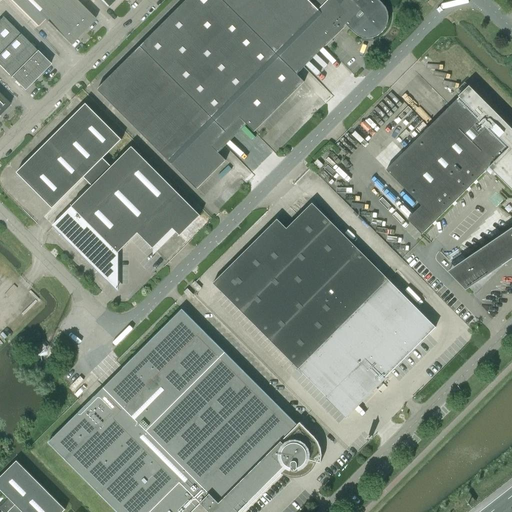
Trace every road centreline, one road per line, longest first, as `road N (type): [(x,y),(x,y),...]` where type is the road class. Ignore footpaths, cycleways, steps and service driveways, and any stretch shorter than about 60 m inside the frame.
road 1 (unclassified): [(0,212),(119,331),(452,0)]
road 2 (unclassified): [(325,511),(511,325)]
road 3 (unclassified): [(149,0),(0,150)]
